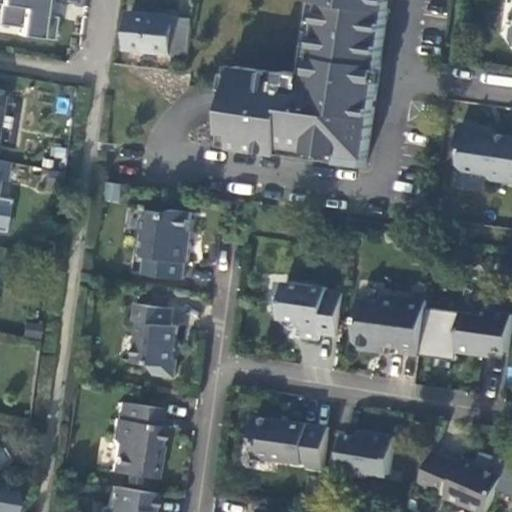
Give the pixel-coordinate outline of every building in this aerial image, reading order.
[(0,0),(0,23),(19,27),(18,34),(52,39),(55,15),(51,15),(42,14),(44,4),(44,0),(0,0)] [(391,0),(322,0),(324,0),(313,75),(301,73),(285,71),(285,73),(235,66),(226,131),(237,132),(235,147),(283,154),(284,145),(296,146),(343,153),(341,161),(368,166),(370,150),(369,150),(381,64),(383,64),(391,0)] [(324,0),(322,0),(311,0),(301,73),(313,75),(324,0)] [(51,15),(52,5),(44,4),(42,14),(51,15)] [(131,12),(127,48),(190,55),(191,42),(175,40),(177,16),(131,12)] [(195,18),(177,16),(175,40),(191,42),(192,42),(195,18)] [(466,170),(488,173),(493,178),(511,181),(511,135),(484,132),(485,127),(462,123),(460,141),(464,147),(461,164),(466,170)] [(235,147),(237,132),(226,131),(224,145),(235,147)] [(284,145),(283,154),(341,161),(343,153),(296,146),(284,145)] [(0,179),(5,180),(9,161),(0,159),(0,179)] [(105,183),(104,202),(118,202),(119,184),(105,183)] [(0,231),(4,232),(10,198),(0,196),(0,231)] [(146,255),(144,273),(185,279),(187,261),(190,261),(192,243),(189,242),(193,212),(175,209),(169,213),(147,210),(147,214),(142,218),(140,230),(144,234),(142,251),(145,255),(146,255)] [(289,327),(290,328),(299,321),(303,326),(302,338),(320,341),(321,333),(338,336),(343,293),(327,290),(327,288),(286,282),(283,299),(274,306),(276,309),(278,313),(279,316),(282,319),(284,322),(287,325),(289,327)] [(402,352),(421,354),(428,300),(383,294),(382,300),(362,297),(356,340),(360,346),(373,347),(379,343),(403,347),(402,352)] [(153,305),(168,307),(169,298),(154,295),(153,305)] [(151,362),(156,374),(176,376),(178,359),(175,358),(179,325),(172,324),(174,308),(168,307),(153,305),(137,303),(135,320),(140,321),(135,360),(151,362)] [(510,350),(511,333),(511,312),(484,309),(483,314),(463,312),(458,349),(485,353),(486,347),(494,348),(510,350)] [(115,444),(111,470),(155,478),(158,459),(153,459),(156,444),(158,444),(161,426),(159,425),(161,408),(120,401),(118,418),(115,417),(112,439),(115,444)] [(325,464),(331,426),(309,423),(310,423),(257,416),(254,435),(257,439),(255,456),(310,464),(310,462),(325,464)] [(345,433),(339,471),(370,476),(371,471),(390,474),(397,436),(369,432),(368,438),(360,436),(345,433)] [(434,450),(420,483),(486,511),(488,511),(505,475),(465,457),(462,463),(434,450)] [(0,511),(10,511),(16,486),(0,483),(0,511)] [(152,511),(155,493),(111,485),(108,503),(102,507),(101,511),(141,511),(142,510),(152,511)]
